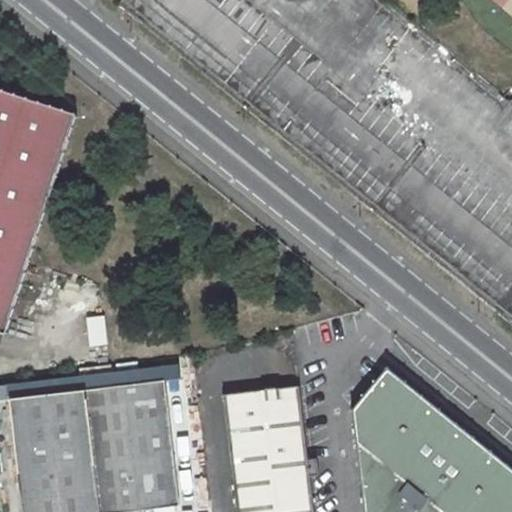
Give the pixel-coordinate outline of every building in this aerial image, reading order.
[(0,339),(13,343),(83,125),(0,99),(0,339)] [(105,340),(102,312),(85,314),(88,342),(105,340)] [(99,511),(99,509),(180,501),(167,376),(12,394),(24,511),(99,511)] [(310,450),(300,452),(292,380),(217,388),(232,511),(307,511),(303,470),(311,469),(310,450)] [(511,511),(511,488),(381,385),(346,431),(355,511),(511,511)]
